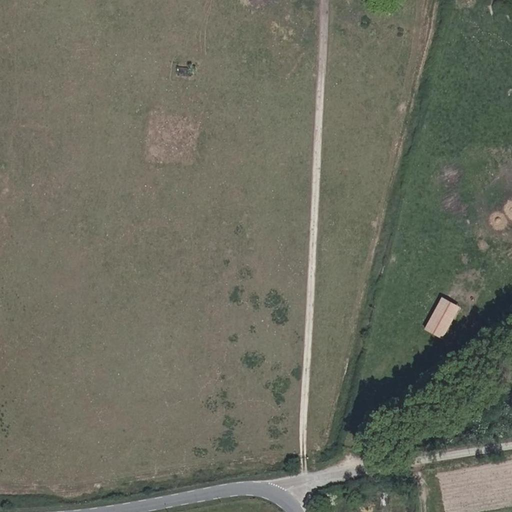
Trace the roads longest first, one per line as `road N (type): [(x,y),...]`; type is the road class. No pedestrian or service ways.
road 1 (unclassified): [(267,489),(511,450)]
road 2 (tertiary): [(121,511),(267,489)]
